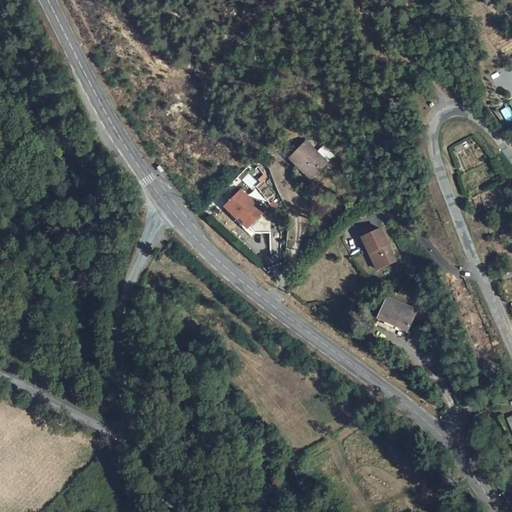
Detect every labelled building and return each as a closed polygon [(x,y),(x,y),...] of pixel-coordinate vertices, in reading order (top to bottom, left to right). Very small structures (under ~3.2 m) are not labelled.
[(327,164),(305,144),(290,160),(312,180),(327,164)] [(245,190),(229,207),(242,219),(243,218),(253,227),(259,233),(275,232),(275,218),(267,212),(245,190)] [(278,200),(274,203),(278,208),(282,205),(278,200)] [(242,219),(240,221),(250,230),(253,227),(243,218),(242,219)] [(381,228),(363,237),(379,269),(397,260),(381,228)] [(416,312),(387,299),(379,316),(407,330),(416,312)] [(511,414),(503,419),(511,437),(511,414)]
